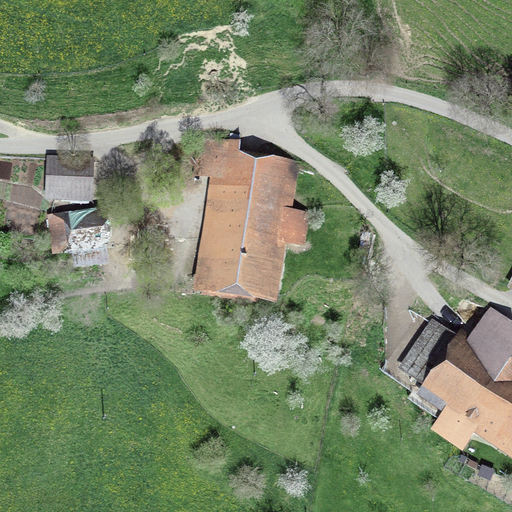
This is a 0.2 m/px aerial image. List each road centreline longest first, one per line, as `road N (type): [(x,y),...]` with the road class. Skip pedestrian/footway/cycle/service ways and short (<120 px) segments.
road 1 (unclassified): [(511,313),(452,284),(303,155),(236,120)]
road 2 (unclassified): [(511,139),(411,95),(347,87),(291,93),(236,120)]
road 3 (unclassified): [(236,120),(188,119),(108,139),(0,145)]
